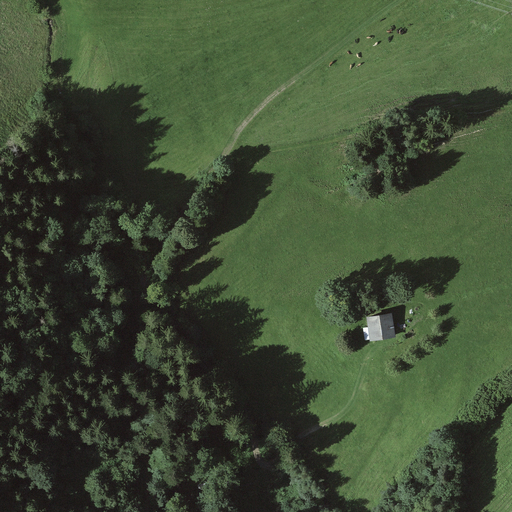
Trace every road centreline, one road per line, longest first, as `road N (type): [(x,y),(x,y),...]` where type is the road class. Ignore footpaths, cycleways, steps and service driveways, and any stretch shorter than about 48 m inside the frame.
road 1 (track): [(399,0),(243,121),(135,275),(244,412),(255,467)]
road 2 (track): [(255,467),(343,414),(381,348)]
